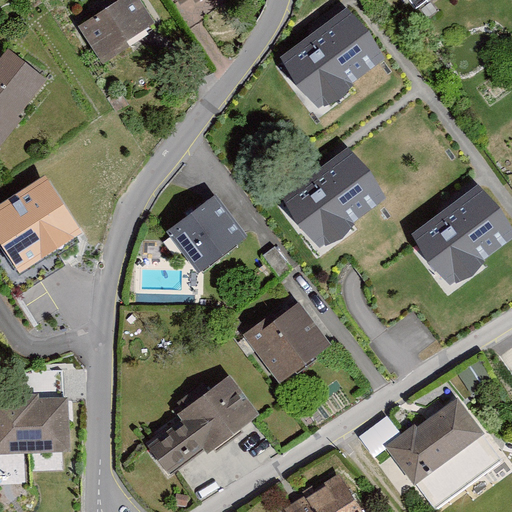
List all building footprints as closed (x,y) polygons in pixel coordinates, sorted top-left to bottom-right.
[(141,0),(126,0),(81,30),(107,69),(134,51),(130,45),(159,27),(141,0)] [(177,0),(183,9),(195,1),(199,8),(211,0),(177,0)] [(345,9),(278,60),(318,113),(386,62),(345,9)] [(0,145),(49,83),(8,52),(0,62),(0,145)] [(283,201),(321,250),(386,201),(349,151),(283,201)] [(0,208),(0,243),(21,276),(82,237),(44,180),(0,208)] [(413,238),(450,289),(511,243),(511,233),(480,189),(413,238)] [(219,196),(170,234),(204,276),(252,237),(219,196)] [(248,339),(283,386),(334,349),(304,307),(276,328),(272,322),(248,339)] [(157,451),(174,475),(209,449),(215,457),(265,420),(235,378),(183,416),(190,426),(157,451)] [(0,397),(0,458),(73,455),(71,401),(42,402),(42,395),(0,397)] [(418,428),(389,450),(419,489),(488,435),(461,400),(422,431),(418,428)] [(364,511),(342,477),(287,511),(364,511)]
